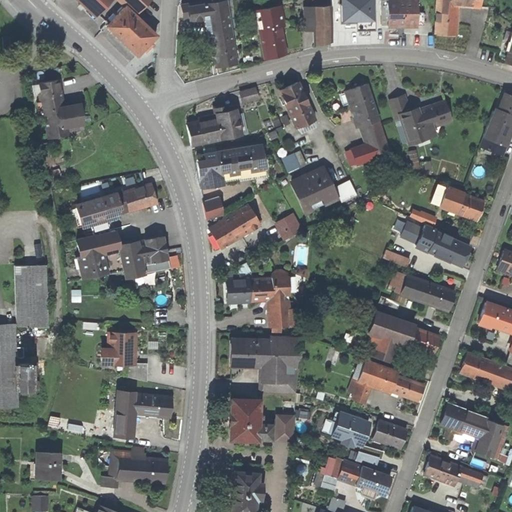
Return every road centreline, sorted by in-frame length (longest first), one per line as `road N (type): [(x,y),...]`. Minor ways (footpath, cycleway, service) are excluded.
road 1 (primary): [(181,510),(196,428),(200,293),(187,206),(143,111)]
road 2 (unknown): [(5,78),(53,282),(52,452)]
road 3 (residential): [(511,171),(393,511)]
road 4 (residential): [(511,80),(439,61),(342,56),(169,100)]
road 5 (primary): [(143,111),(84,44),(47,18)]
